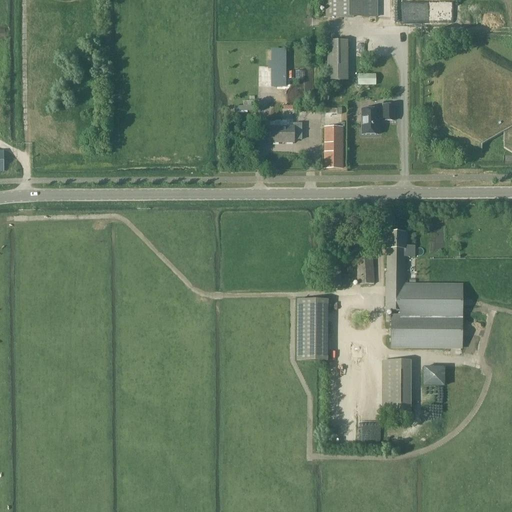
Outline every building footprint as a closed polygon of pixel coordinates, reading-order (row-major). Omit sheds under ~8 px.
[(375,0),(325,0),(326,18),(376,18),(375,0)] [(327,81),(347,81),(347,42),(327,42),(327,81)] [(511,59),(480,43),(431,71),(431,128),(481,156),(482,156),(482,144),(503,131),(504,148),(511,152),(511,59)] [(393,106),(382,106),(382,113),(377,113),(377,110),(361,110),(362,135),(378,135),(377,119),(382,119),(382,121),(394,121),(393,106)] [(293,128),(270,129),(271,144),(294,144),(293,141),(302,140),(301,124),(293,125),(293,128)] [(342,129),(325,128),(325,169),(341,169),(342,129)] [(416,286),(405,286),(405,273),(407,273),(407,271),(404,271),(405,256),(415,257),(415,246),(405,246),(405,233),(387,233),(387,238),(383,238),(383,243),(387,243),(387,273),(386,273),(386,312),(392,312),(391,348),(462,349),(463,286),(416,286)] [(358,285),(374,285),(372,249),(356,250),(358,285)] [(298,361),(327,361),(328,302),(298,301),(298,361)] [(385,362),(385,415),(409,415),(409,362),(385,362)] [(423,367),(423,387),(445,387),(445,368),(423,367)]
